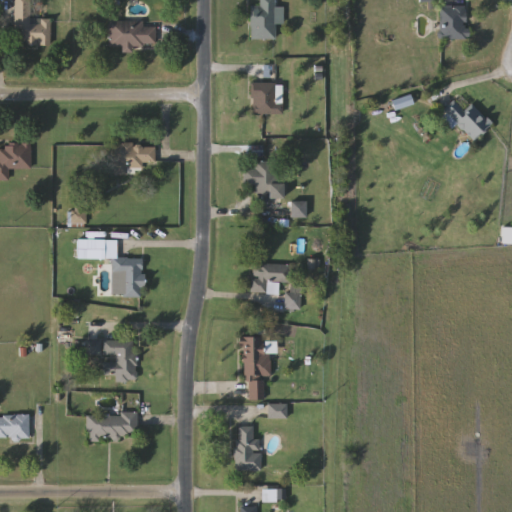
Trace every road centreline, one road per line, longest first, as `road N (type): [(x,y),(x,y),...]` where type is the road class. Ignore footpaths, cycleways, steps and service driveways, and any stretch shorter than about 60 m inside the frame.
road 1 (residential): [(203,0),(202,246),(183,399),(183,511)]
road 2 (residential): [(0,97),(204,98)]
road 3 (residential): [(0,496),(183,495)]
